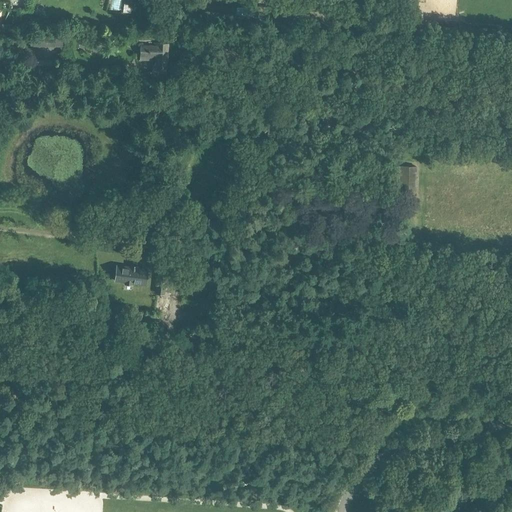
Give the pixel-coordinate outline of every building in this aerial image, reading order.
[(352,4),(351,22),(365,23),(366,5),(369,6),(368,0),(359,0),(359,4),(352,4)] [(189,2),(188,14),(230,17),(231,6),(189,2)] [(254,18),(254,19),(255,19),(277,20),(277,23),(296,25),(299,25),(300,22),(301,5),(282,4),(281,4),(281,8),(255,6),(255,8),(254,18)] [(30,46),(55,47),(55,36),(31,35),(30,46)] [(141,45),(140,55),(152,56),(156,56),(156,66),(153,65),(153,72),(166,73),(168,43),(155,43),(155,46),(141,45)] [(415,191),(416,167),(394,166),(394,170),(393,170),(392,190),(415,191)] [(116,265),(115,282),(146,285),(148,269),(116,265)] [(156,293),(164,294),(165,285),(157,284),(156,293)]
